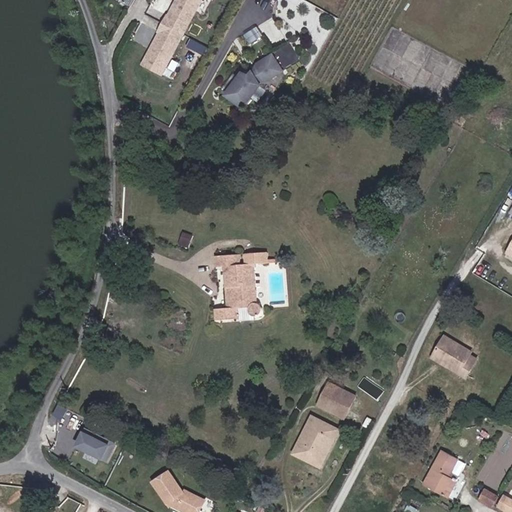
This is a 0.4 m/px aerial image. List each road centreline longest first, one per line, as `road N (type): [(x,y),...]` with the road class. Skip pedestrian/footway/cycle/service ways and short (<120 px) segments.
road 1 (unclassified): [(38,463),(38,429),(78,348),(100,219),(100,105),(75,0)]
road 2 (unknown): [(338,511),(427,333),(484,250),(511,232)]
